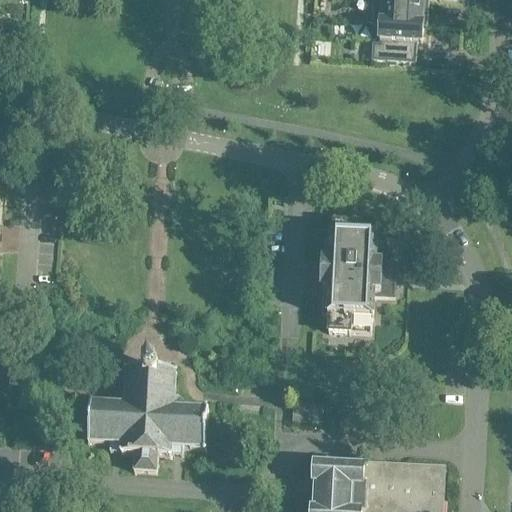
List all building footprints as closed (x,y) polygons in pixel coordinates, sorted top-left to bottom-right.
[(428,5),(370,1),(368,25),(380,26),(421,29),(422,18),(427,18),(428,5)] [(423,29),(421,29),(380,26),(379,44),(381,44),(380,49),(374,48),(373,63),(415,65),(415,53),(413,53),(414,46),(422,47),(423,29)] [(323,294),(322,319),(328,319),(328,320),(329,320),(329,336),(330,336),(349,337),(350,337),(371,338),(372,323),(373,323),(373,321),(374,301),(395,302),(397,266),(376,265),(377,245),(377,243),(376,243),(377,228),(356,227),(354,227),(336,226),(334,226),(333,241),(332,241),(332,242),(326,242),(325,267),(324,267),(323,294)] [(275,245),(295,246),(295,229),(276,229),(275,245)] [(148,372),(144,376),(125,374),(124,398),(121,398),(113,405),(113,408),(90,407),(87,450),(109,451),(109,457),(121,458),(120,459),(134,460),(133,478),(157,479),(158,462),(172,463),(172,460),(183,461),(183,455),(205,457),(207,414),(185,413),(186,409),(178,401),(175,401),(176,377),(157,376),(154,373),(148,372)] [(293,403),(292,426),(322,428),(323,405),(293,403)] [(334,466),(334,471),(313,470),(311,493),(313,493),(312,511),(443,511),(446,472),(334,466)]
